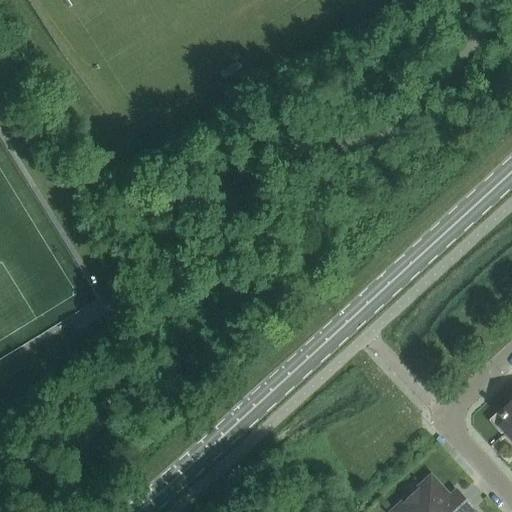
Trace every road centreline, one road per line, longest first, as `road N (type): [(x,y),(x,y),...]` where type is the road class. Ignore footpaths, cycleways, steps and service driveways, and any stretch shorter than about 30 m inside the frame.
road 1 (secondary): [(139,511),(511,172)]
road 2 (residential): [(511,498),(440,420),(511,354)]
